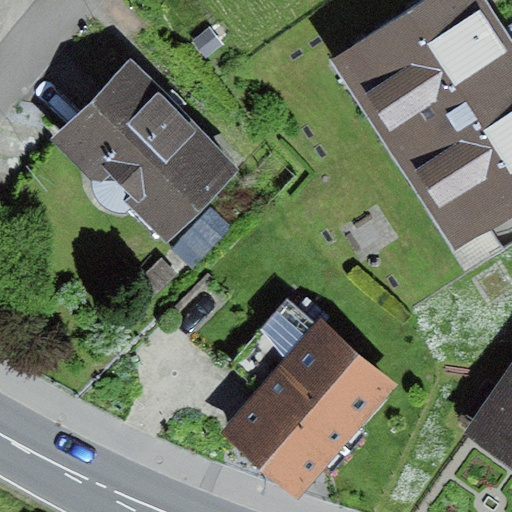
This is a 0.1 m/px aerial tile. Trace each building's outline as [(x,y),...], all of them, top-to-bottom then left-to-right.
[(511,216),(511,41),(485,0),(428,0),(333,62),(456,252),(511,216)] [(242,171),(131,66),(59,141),(171,246),(242,171)] [(211,209),(173,251),(194,270),(232,228),(211,209)] [(177,274),(162,258),(138,280),(154,297),(177,274)] [(322,319),(223,435),(301,501),(400,384),(322,319)] [(511,366),(464,436),(511,468),(511,366)]
